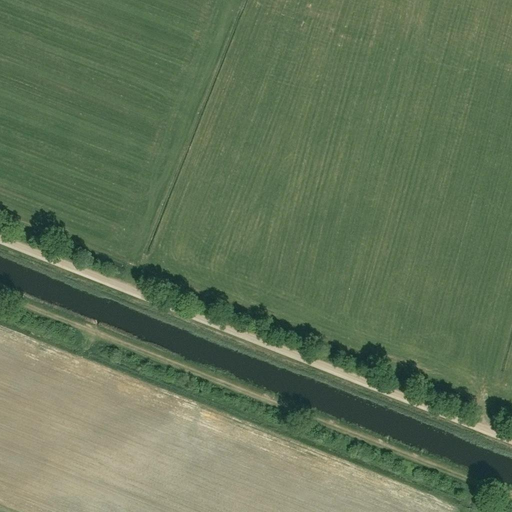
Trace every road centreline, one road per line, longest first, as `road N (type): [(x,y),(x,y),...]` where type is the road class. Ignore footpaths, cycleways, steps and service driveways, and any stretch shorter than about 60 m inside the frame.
road 1 (track): [(511,438),(0,238)]
road 2 (track): [(0,296),(478,482)]
